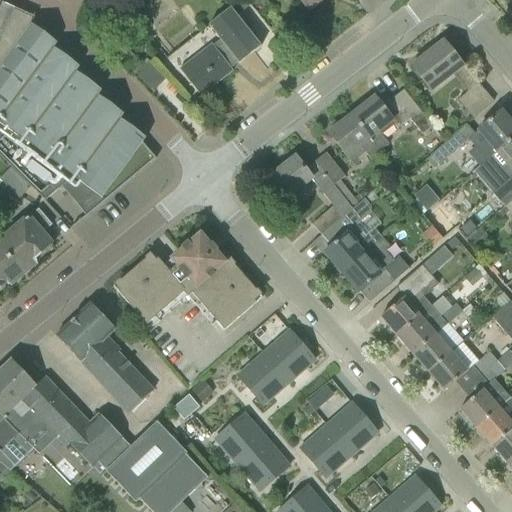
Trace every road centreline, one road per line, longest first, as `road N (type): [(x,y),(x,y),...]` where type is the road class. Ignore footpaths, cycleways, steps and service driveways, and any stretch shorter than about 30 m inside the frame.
road 1 (residential): [(491,511),(200,181)]
road 2 (tertiary): [(200,181),(425,0)]
road 3 (tertiary): [(0,347),(200,181)]
road 4 (residential): [(200,181),(107,70),(27,0)]
